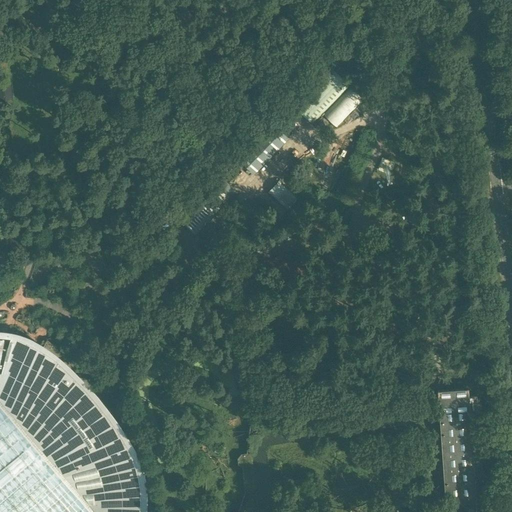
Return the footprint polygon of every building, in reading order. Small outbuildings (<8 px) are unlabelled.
[(292,103),(315,123),(350,85),(327,65),(292,103)] [(0,75),(0,100),(1,101),(5,100),(14,99),(11,74),(3,75),(0,75)] [(354,82),(324,114),(338,126),(367,94),(354,82)] [(273,122),(238,159),(253,173),(288,137),(273,122)] [(127,160),(132,154),(127,150),(123,157),(127,160)] [(340,192),(341,178),(336,177),(337,172),(323,171),(322,191),(340,192)] [(222,176),(180,219),(195,234),(237,191),(222,176)] [(268,190),(286,209),(298,198),(280,179),(268,190)] [(387,221),(391,209),(385,207),(381,219),(387,221)] [(279,242),(291,238),(289,232),(277,235),(279,242)] [(264,246),(275,243),(273,236),(262,239),(264,246)] [(260,253),(257,240),(241,244),(244,257),(251,255),(251,256),(255,256),(255,254),(260,253)] [(168,334),(173,328),(168,323),(163,330),(168,334)] [(0,511),(144,511),(146,483),(142,466),(135,450),(108,410),(81,378),(50,350),(34,339),(19,333),(4,331),(0,330),(0,511)] [(468,387),(437,389),(438,404),(439,411),(440,422),(442,450),(444,477),(446,503),(476,502),(476,509),(475,511),(484,511),(484,501),(483,486),(482,471),(476,393),(468,394),(468,387)] [(242,468),(244,493),(249,492),(252,492),(255,492),(254,487),(252,457),(247,453),(246,454),(241,454),(237,458),(238,465),(242,468)] [(434,490),(432,489),(427,498),(423,505),(430,509),(431,507),(432,505),(433,502),(438,493),(434,490)]
